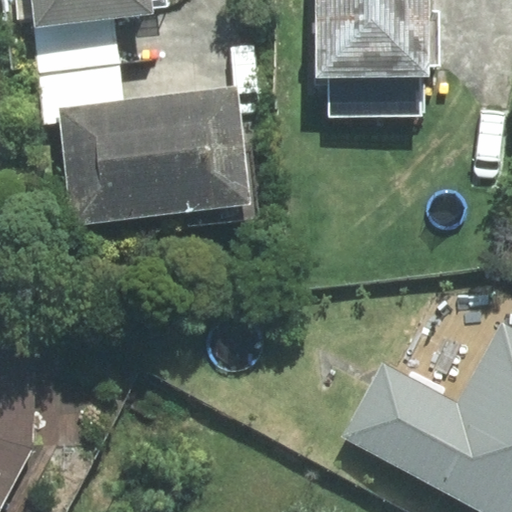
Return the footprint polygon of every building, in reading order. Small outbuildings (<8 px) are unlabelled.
[(36,0),(39,18),(158,4),(157,0),(36,0)] [(435,0),(320,0),(321,72),(437,69),(435,0)] [(77,218),(256,195),(240,81),(61,104),(77,218)] [(511,511),(511,321),(501,316),(458,395),(383,355),(342,432),(493,511),(511,511)] [(0,511),(2,511),(37,447),(37,349),(0,348),(0,511)]
